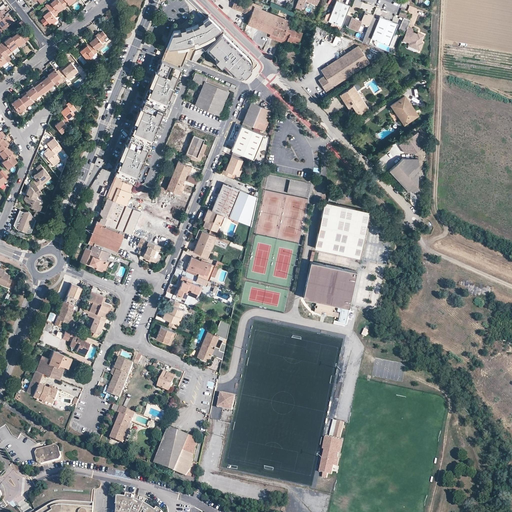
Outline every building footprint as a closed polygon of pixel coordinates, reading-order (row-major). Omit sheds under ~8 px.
[(64,7),(58,0),(52,0),(50,2),(58,12),(64,7)] [(262,6),(246,0),(234,0),(232,7),(250,15),(247,24),(271,33),(269,37),(281,42),(287,27),(290,20),(261,8),(262,6)] [(298,0),(295,7),(301,9),(305,0),(317,5),(318,0),(298,0)] [(342,26),(350,5),(337,0),(332,13),(329,20),(332,22),(342,26)] [(58,12),(50,2),(47,4),(45,5),(49,10),(54,16),(59,13),(58,12)] [(54,16),(49,10),(43,15),(50,25),(57,20),(54,16)] [(361,21),(352,17),(348,27),(357,31),(361,22),(369,26),(373,15),(365,12),(361,21)] [(7,17),(5,14),(5,15),(3,16),(0,18),(0,26),(2,29),(12,21),(9,16),(7,17)] [(380,14),(372,36),(389,43),(390,40),(392,35),(398,21),(380,14)] [(242,80),(256,66),(257,63),(208,15),(199,21),(191,25),(183,28),(173,30),(161,59),(180,66),(185,56),(232,75),(233,76),(234,76),(235,77),(236,77),(238,78),(242,80)] [(407,27),(410,20),(404,18),(400,29),(405,32),(407,27)] [(291,28),(287,27),(281,42),(286,44),(287,40),(298,44),(302,32),(291,28)] [(413,29),(407,27),(405,32),(402,40),(408,43),(407,45),(420,51),(423,43),(421,43),(424,36),(419,34),(419,35),(417,35),(412,32),(413,29)] [(17,32),(10,37),(18,46),(18,47),(29,39),(22,31),(18,34),(17,32)] [(100,34),(92,39),(89,42),(90,43),(95,49),(102,44),(101,43),(104,40),(100,34)] [(10,37),(3,41),(5,44),(1,47),(7,55),(18,46),(10,37)] [(90,43),(83,48),(80,51),(89,63),(93,60),(91,57),(97,52),(95,49),(90,43)] [(358,45),(321,69),(324,76),(318,79),(325,91),(369,63),(358,45)] [(180,66),(161,59),(114,172),(116,173),(133,180),(142,158),(160,114),(166,116),(169,109),(163,106),(166,100),(172,102),(175,94),(169,92),(180,66)] [(62,69),(60,68),(56,71),(61,77),(64,80),(68,77),(68,78),(77,71),(70,62),(65,67),(62,69)] [(61,77),(56,71),(55,69),(53,67),(49,70),(50,72),(47,74),(48,75),(54,82),(61,77)] [(195,73),(192,80),(203,84),(200,90),(195,105),(219,115),(230,87),(195,73)] [(54,82),(48,75),(45,78),(44,76),(40,79),(41,81),(47,89),(51,86),(54,83),(54,82)] [(56,86),(64,80),(61,77),(54,82),(54,83),(56,86)] [(47,89),(41,81),(40,79),(35,83),(37,84),(34,87),(39,94),(40,95),(43,93),(47,89)] [(192,80),(191,83),(200,86),(199,90),(200,90),(203,84),(192,80)] [(357,112),(367,105),(352,83),(339,92),(347,105),(351,103),(357,112)] [(39,94),(34,87),(33,86),(32,84),(28,88),(29,89),(26,91),(27,93),(32,100),(35,97),(39,94)] [(32,100),(27,93),(26,91),(25,91),(21,94),(22,96),(20,98),(26,106),(28,104),(33,100),(32,100)] [(402,123),(417,113),(405,94),(390,104),(402,123)] [(26,106),(20,98),(18,97),(15,100),(14,98),(10,101),(19,112),(19,113),(23,109),(26,106)] [(70,102),(63,108),(60,111),(64,115),(65,117),(67,119),(74,114),(72,112),(75,109),(70,102)] [(242,122),(262,130),(266,121),(270,110),(250,102),(242,122)] [(295,116),(291,120),(312,138),(315,134),(295,116)] [(67,119),(65,117),(58,122),(54,125),(61,133),(68,127),(67,125),(70,123),(67,119)] [(263,133),(241,124),(231,149),(253,158),(263,133)] [(417,131),(398,144),(403,152),(413,152),(420,148),(420,137),(417,131)] [(193,135),(184,156),(199,162),(202,156),(203,153),(206,144),(202,143),(204,139),(193,135)] [(62,148),(53,137),(46,143),(49,146),(50,148),(47,150),(44,153),(52,163),(59,158),(56,154),(62,148)] [(9,144),(5,140),(4,141),(1,138),(0,138),(0,150),(5,146),(7,145),(9,144)] [(8,149),(5,146),(0,150),(0,156),(3,160),(10,154),(12,153),(13,152),(9,148),(8,149)] [(175,152),(170,150),(164,165),(168,167),(175,152)] [(15,158),(12,153),(10,154),(3,160),(2,161),(1,162),(6,169),(16,162),(14,159),(15,158)] [(242,159),(231,155),(228,163),(225,169),(223,168),(221,173),(231,177),(233,173),(239,176),(241,169),(239,168),(242,159)] [(414,158),(402,157),(389,169),(407,188),(416,189),(418,156),(414,156),(414,158)] [(144,159),(142,158),(133,180),(136,181),(142,184),(149,167),(142,164),(144,159)] [(190,165),(180,161),(177,160),(171,174),(183,179),(187,169),(189,170),(191,165),(190,165)] [(49,173),(40,163),(36,167),(37,169),(39,170),(36,173),(34,175),(36,178),(33,181),(34,182),(35,183),(41,189),(44,186),(42,184),(40,181),(49,173)] [(52,176),(49,173),(40,181),(42,184),(52,176)] [(183,179),(171,174),(166,187),(180,193),(184,183),(182,183),(183,179)] [(196,184),(198,179),(189,175),(187,180),(196,184)] [(308,196),(310,182),(289,179),(287,194),(308,196)] [(223,182),(212,209),(223,214),(225,214),(228,216),(239,189),(223,182)] [(32,186),(30,185),(27,193),(30,194),(27,201),(32,203),(31,206),(35,208),(37,209),(39,204),(41,200),(36,198),(38,194),(42,191),(41,189),(35,183),(32,186)] [(239,189),(228,216),(250,225),(256,195),(239,189)] [(344,203),(345,195),(337,194),(336,202),(344,203)] [(359,257),(368,211),(323,200),(313,247),(359,257)] [(37,209),(35,208),(34,210),(36,211),(36,212),(39,213),(43,205),(39,204),(37,209)] [(37,219),(25,205),(23,210),(20,209),(13,223),(16,227),(19,229),(20,228),(25,230),(24,231),(28,231),(32,230),(33,229),(37,219)] [(212,209),(207,208),(203,219),(204,219),(202,224),(216,230),(223,214),(212,209)] [(225,214),(223,214),(216,230),(218,231),(225,214)] [(99,221),(97,220),(88,243),(92,245),(97,247),(98,244),(117,251),(123,234),(105,227),(106,224),(99,221)] [(216,235),(202,230),(198,238),(196,244),(193,251),(207,256),(210,249),(216,235)] [(140,238),(133,235),(130,241),(137,244),(140,238)] [(161,246),(148,241),(146,245),(147,246),(145,252),(143,257),(154,261),(157,252),(158,253),(161,246)] [(97,247),(92,245),(90,249),(85,247),(80,261),(85,263),(86,262),(97,266),(96,268),(102,270),(104,267),(106,261),(110,252),(97,247)] [(205,279),(211,263),(201,259),(200,260),(191,256),(185,271),(205,279)] [(310,261),(302,298),(316,300),(315,304),(317,305),(316,307),(315,307),(314,312),(319,313),(320,311),(327,313),(327,314),(332,316),(333,311),(332,311),(332,308),(334,309),(335,305),(349,308),(357,271),(310,261)] [(0,284),(4,286),(9,275),(0,271),(0,284)] [(177,287),(178,288),(179,287),(182,280),(185,281),(186,280),(190,281),(190,278),(182,275),(177,287)] [(205,279),(198,276),(196,282),(207,286),(210,281),(205,279)] [(179,287),(178,288),(176,293),(185,297),(187,293),(195,297),(200,285),(190,281),(186,280),(185,281),(182,280),(179,287)] [(79,299),(84,289),(71,283),(66,294),(79,299)] [(102,296),(90,291),(86,300),(92,302),(88,310),(89,311),(105,317),(109,307),(100,303),(102,296)] [(79,299),(66,294),(64,301),(73,304),(76,305),(79,299)] [(105,297),(102,296),(100,303),(109,307),(110,305),(103,302),(105,297)] [(170,320),(178,323),(184,309),(178,307),(180,302),(169,298),(167,303),(170,304),(167,310),(165,309),(162,317),(170,320)] [(73,304),(64,301),(56,318),(62,320),(67,323),(70,315),(72,309),(71,309),(73,304)] [(105,317),(89,311),(87,315),(92,317),(87,329),(99,334),(105,318),(105,317)] [(222,358),(230,323),(220,319),(215,332),(224,336),(219,347),(214,345),(218,335),(214,333),(207,330),(196,356),(199,357),(208,361),(211,354),(222,358)] [(176,328),(178,323),(170,320),(168,324),(176,328)] [(176,332),(160,325),(155,337),(169,343),(173,335),(174,336),(176,332)] [(80,334),(65,328),(63,333),(61,337),(66,340),(69,334),(73,336),(70,344),(76,346),(75,348),(75,349),(82,352),(84,347),(87,346),(88,342),(78,338),(80,334)] [(219,347),(224,336),(215,332),(214,333),(218,335),(214,345),(219,347)] [(71,358),(53,350),(49,359),(41,355),(36,370),(42,373),(58,380),(64,366),(66,367),(68,364),(69,362),(71,358)] [(134,363),(132,362),(120,357),(118,362),(115,369),(117,370),(129,375),(134,363)] [(42,373),(36,370),(28,388),(34,390),(33,394),(52,402),(56,392),(49,390),(50,387),(38,382),(42,373)] [(129,375),(117,370),(115,375),(108,392),(120,397),(129,375)] [(166,378),(161,376),(157,386),(165,389),(168,390),(170,391),(176,376),(168,372),(166,378)] [(230,404),(232,395),(220,392),(219,397),(218,401),(223,402),(222,407),(232,409),(233,404),(230,404)] [(132,424),(136,413),(115,404),(112,410),(118,412),(116,417),(119,418),(116,425),(111,438),(124,443),(125,439),(132,424)] [(344,422),(337,421),(333,437),(340,439),(344,422)] [(154,463),(175,471),(179,462),(192,467),(198,438),(169,427),(154,463)] [(339,440),(327,438),(324,450),(319,472),(323,473),(322,477),(327,478),(328,474),(332,475),(334,466),(339,440)] [(343,441),(339,440),(334,466),(338,467),(343,441)] [(55,445),(37,450),(35,453),(38,462),(41,464),(59,460),(61,456),(59,447),(55,445)] [(179,462),(175,471),(186,476),(192,467),(179,462)] [(155,510),(145,504),(139,501),(133,499),(134,495),(133,494),(128,493),(127,494),(126,497),(118,496),(116,511),(161,511),(162,511),(162,510),(158,507),(157,507),(155,510)] [(95,511),(96,509),(95,504),(64,502),(59,502),(56,503),(49,506),(39,511),(95,511)]
